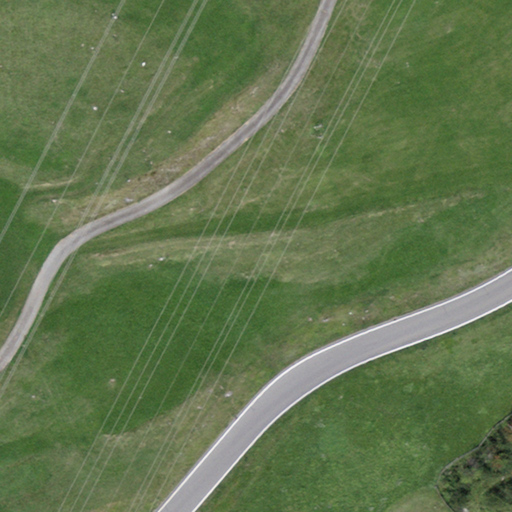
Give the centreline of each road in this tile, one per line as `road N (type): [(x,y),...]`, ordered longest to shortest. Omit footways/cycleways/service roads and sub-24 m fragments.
road 1 (track): [(0,362),(58,252),(171,193),(256,123),(296,73),(327,0)]
road 2 (unclassified): [(176,511),(287,389),(511,285)]
